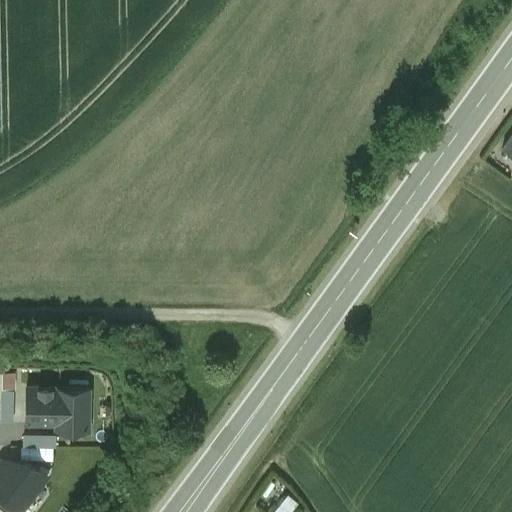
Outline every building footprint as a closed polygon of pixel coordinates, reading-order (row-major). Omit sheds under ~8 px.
[(511,131),(502,145),(511,151),(511,131)] [(88,387),(26,385),(25,421),(56,422),(56,428),(88,429),(88,387)] [(13,389),(1,388),(1,398),(1,399),(1,400),(13,401),(13,389)] [(12,420),(13,401),(1,400),(1,420),(12,420)] [(43,445),(44,433),(24,433),(24,445),(43,445)] [(56,433),(44,433),(43,445),(55,445),(56,433)] [(0,468),(0,494),(23,511),(24,511),(49,478),(13,451),(0,468)] [(293,490),(278,511),(296,511),(306,497),(293,490)]
